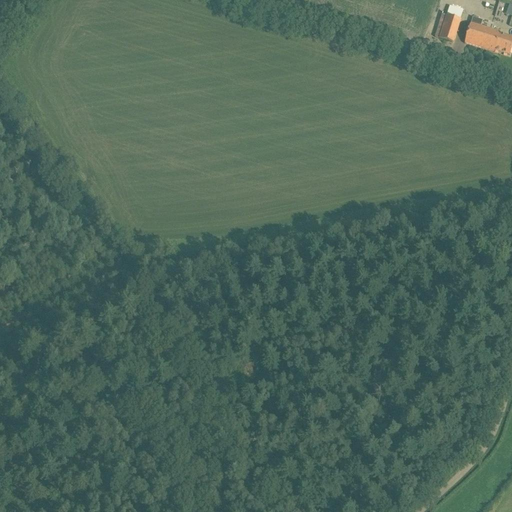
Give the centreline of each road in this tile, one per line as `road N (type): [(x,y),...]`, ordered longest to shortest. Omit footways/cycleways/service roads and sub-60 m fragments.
road 1 (track): [(0,327),(104,273),(511,208)]
road 2 (unclassified): [(511,81),(302,13),(294,0)]
road 3 (track): [(417,511),(485,444),(511,365)]
